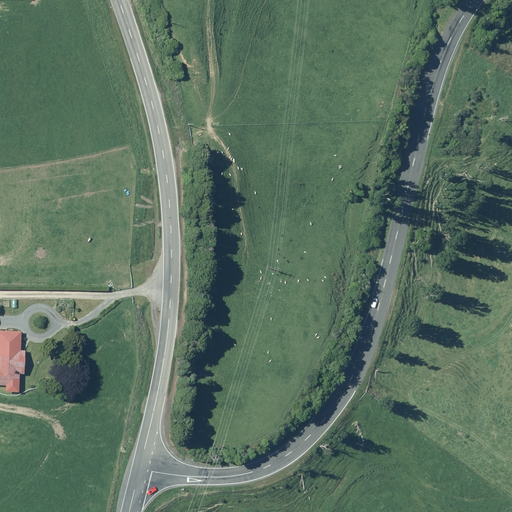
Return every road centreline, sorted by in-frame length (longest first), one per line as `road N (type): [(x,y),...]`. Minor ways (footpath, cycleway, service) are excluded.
road 1 (tertiary): [(139,469),(199,477),(271,466),(344,401),(378,319),(438,93),(484,0)]
road 2 (tertiary): [(113,0),(155,128),(170,236),(167,342),(139,469)]
